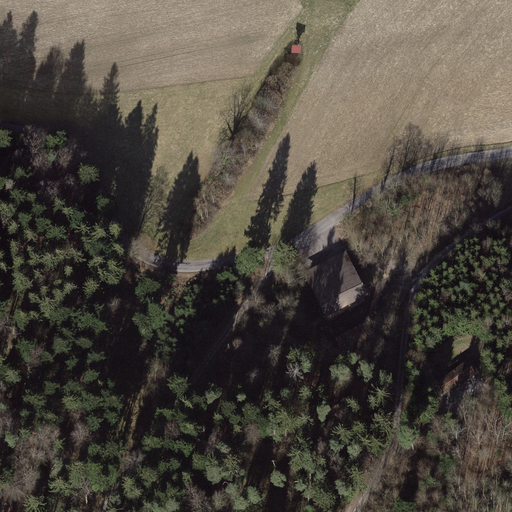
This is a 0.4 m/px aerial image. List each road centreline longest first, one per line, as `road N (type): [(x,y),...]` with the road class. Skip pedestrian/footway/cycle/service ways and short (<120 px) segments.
road 1 (tertiary): [(511,151),(430,166),(287,247),(229,266),(132,249),(89,169),(65,147),(0,126)]
road 2 (track): [(102,511),(241,312),(262,259)]
road 3 (track): [(511,209),(454,243),(414,284),(400,349),(396,445)]
road 4 (track): [(396,445),(511,366)]
